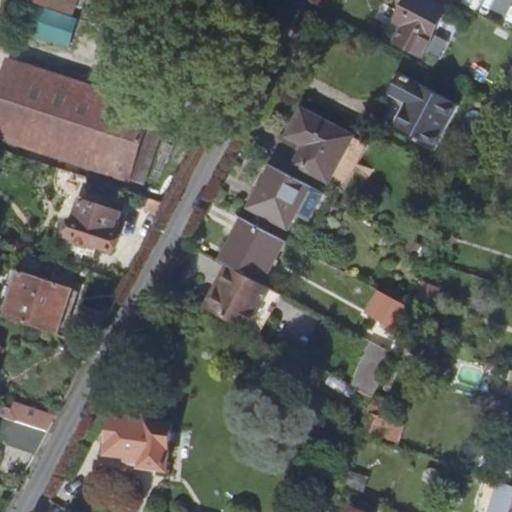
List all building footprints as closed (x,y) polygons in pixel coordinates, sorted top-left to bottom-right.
[(74,16),(79,0),(30,0),(30,1),(74,16)] [(419,58),(445,12),(424,0),(406,0),(394,23),(403,27),(394,44),(419,58)] [(442,55),(464,14),(452,8),(431,49),(442,55)] [(0,138),(128,180),(152,108),(10,62),(0,93),(0,138)] [(458,105),(399,72),(387,94),(405,104),(391,128),(432,151),(458,105)] [(329,181),(353,138),(303,109),(290,131),(307,140),(295,161),(329,181)] [(288,229),(310,187),(272,167),(250,209),(288,229)] [(116,232),(122,212),(82,200),(70,238),(75,240),(77,246),(87,249),(92,246),(115,253),(120,234),(116,232)] [(259,282),(282,240),(241,218),(218,260),(259,282)] [(59,336),(74,290),(21,272),(5,318),(59,336)] [(411,309),(384,294),(377,308),(389,314),(386,321),(403,330),(411,309)] [(387,369),(393,354),(375,345),(369,359),(387,369)] [(380,386),(387,369),(369,359),(362,376),(380,386)] [(374,399),(380,386),(362,376),(356,390),(374,399)] [(48,432),(56,416),(22,405),(20,412),(3,407),(0,415),(0,416),(16,422),(48,432)] [(381,442),(388,419),(370,414),(363,437),(381,442)] [(166,469),(172,425),(129,420),(129,423),(113,421),(108,453),(130,456),(129,465),(166,469)] [(39,447),(48,432),(16,422),(11,437),(39,447)] [(511,511),(511,488),(501,485),(492,511),(511,511)] [(105,511),(77,497),(69,511),(105,511)]
